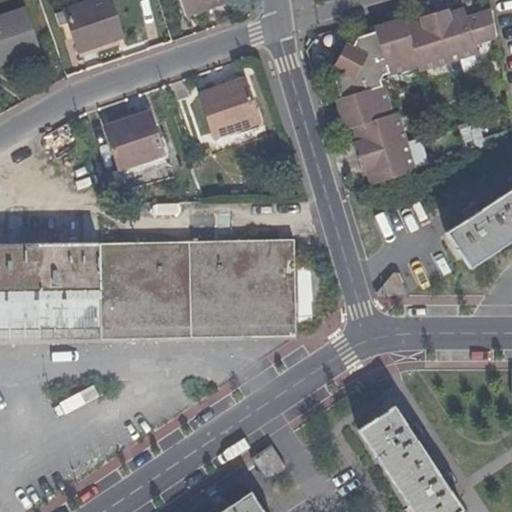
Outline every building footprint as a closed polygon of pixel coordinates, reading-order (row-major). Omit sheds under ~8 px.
[(111,0),(93,0),(66,10),(80,52),(125,37),(111,0)] [(179,0),(185,16),(229,1),(228,0),(179,0)] [(25,7),(0,16),(0,63),(39,49),(25,7)] [(373,186),(415,172),(407,143),(398,115),(392,115),(383,85),(379,85),(379,82),(380,78),(383,75),(386,74),(387,74),(417,65),(419,69),(449,60),(478,50),(476,43),(488,39),(482,14),(468,19),(466,10),(450,15),(448,10),(434,14),(422,18),(423,23),(406,29),(404,20),(373,30),(374,33),(356,39),(352,48),(344,45),(339,57),(335,67),(340,71),(335,81),(340,98),(338,101),(345,130),(355,128),(360,145),(356,146),(359,158),(363,171),(368,171),(373,186)] [(482,14),(488,39),(495,37),(491,12),(482,14)] [(245,82),(200,97),(214,140),(259,125),(245,82)] [(151,114),(104,130),(120,172),(166,157),(151,114)] [(511,191),(447,234),(470,268),(511,240),(511,191)] [(0,327),(102,326),(134,326),(165,326),(195,325),(224,325),(254,324),(299,324),(299,322),(298,269),(298,243),(252,243),(223,243),(193,244),(164,244),(133,245),(99,245),(0,246),(0,327)] [(312,321),(312,270),(298,269),(299,322),(312,321)] [(395,408),(359,430),(414,511),(462,511),(465,510),(452,491),(444,479),(416,439),(409,428),(395,408)] [(409,428),(416,439),(427,431),(420,420),(409,428)] [(248,457),(263,480),(283,468),(269,444),(248,457)] [(444,479),(452,491),(463,484),(455,472),(444,479)] [(265,511),(253,493),(231,507),(223,511),(265,511)] [(220,511),(223,511),(231,507),(224,494),(213,501),(220,511)]
